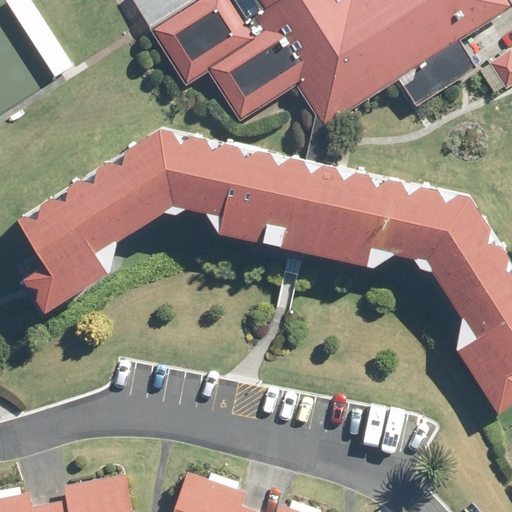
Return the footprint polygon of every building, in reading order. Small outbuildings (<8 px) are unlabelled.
[(187,0),(149,24),(185,81),(208,66),(239,116),(297,80),(322,121),(397,74),(413,64),(410,76),(402,81),(414,101),(475,62),(459,36),(511,3),(509,0),(187,0)] [(511,49),(510,47),(490,61),(505,84),(511,79),(511,49)] [(51,260),(26,275),(49,312),(114,270),(120,240),(178,203),(212,211),(225,232),(379,265),(399,252),(429,258),(467,317),(461,346),(502,411),(511,404),(511,255),(474,196),(464,194),(458,197),(446,195),(442,189),(424,185),(418,189),(410,187),(406,181),(391,178),(385,182),(378,180),(374,174),(359,171),(353,175),(345,173),(341,167),(326,164),(320,167),(312,166),(308,160),(292,157),(286,160),(279,159),(276,153),(259,149),(253,153),(247,152),(244,146),(229,143),(223,146),(214,144),(210,139),(194,135),(188,139),(181,138),(178,132),(163,128),(130,150),(128,157),(121,161),(115,159),(103,167),(102,174),(93,179),(87,177),(73,186),(72,193),(64,198),(57,196),(45,204),(44,211),(36,216),(29,215),(24,218),(51,260)] [(191,471),(175,511),(260,511),(261,511),(243,505),(248,492),(239,488),(241,483),(213,472),(210,478),(191,471)] [(50,501),(51,511),(130,511),(123,472),(62,483),(65,499),(50,501)] [(0,511),(51,511),(50,501),(30,505),(28,491),(18,492),(16,484),(0,486),(0,511)] [(321,511),(322,509),(305,503),(294,499),(293,504),(292,506),(284,504),(283,504),(280,511),(263,511),(261,511),(260,511),(321,511)]
